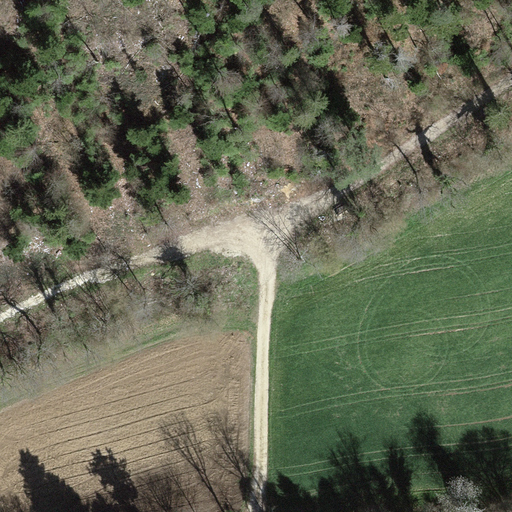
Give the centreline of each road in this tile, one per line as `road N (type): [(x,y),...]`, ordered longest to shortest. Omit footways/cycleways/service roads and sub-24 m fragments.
road 1 (track): [(253,511),(266,291),(258,234),(205,237),(93,273),(0,317)]
road 2 (track): [(258,234),(511,77)]
